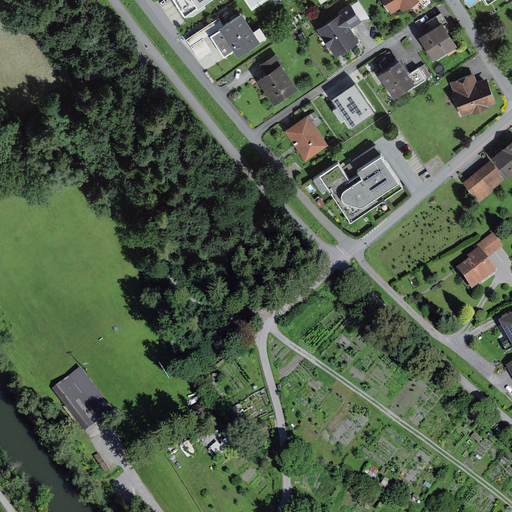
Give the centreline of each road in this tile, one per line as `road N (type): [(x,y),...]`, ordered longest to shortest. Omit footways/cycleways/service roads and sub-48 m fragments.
road 1 (residential): [(354,249),(139,0)]
road 2 (track): [(268,324),(511,503)]
road 3 (residential): [(354,249),(511,116)]
road 4 (residential): [(354,249),(493,378)]
